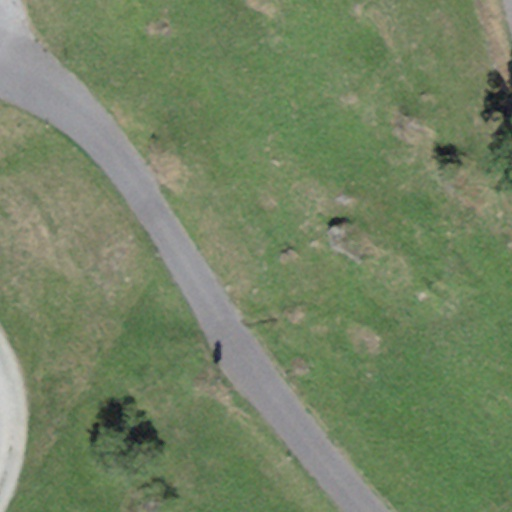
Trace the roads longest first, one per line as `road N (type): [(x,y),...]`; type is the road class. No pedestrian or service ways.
road 1 (tertiary): [(361,511),(237,354),(182,237),(87,121),(4,62)]
road 2 (track): [(4,511),(25,477),(45,412),(27,360),(0,335)]
